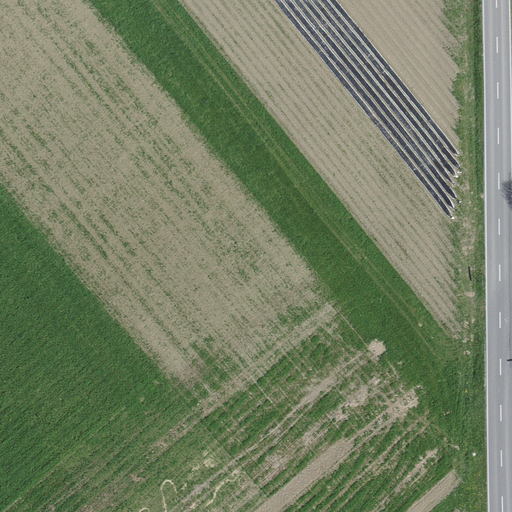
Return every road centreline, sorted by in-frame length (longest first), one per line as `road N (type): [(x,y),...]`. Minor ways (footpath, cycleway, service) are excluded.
road 1 (tertiary): [(505,363),(495,0)]
road 2 (tertiary): [(507,511),(505,363)]
